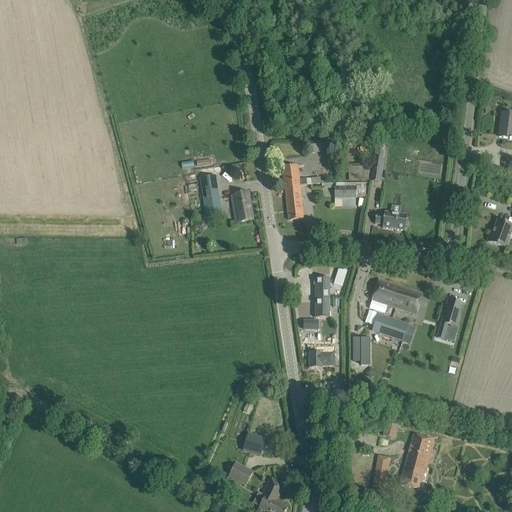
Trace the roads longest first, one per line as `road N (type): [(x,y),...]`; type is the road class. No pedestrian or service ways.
road 1 (unclassified): [(273,249),(433,257),(448,237),(477,0)]
road 2 (unclassified): [(308,511),(308,465),(273,249)]
road 3 (unclassified): [(273,249),(242,56),(213,0)]
